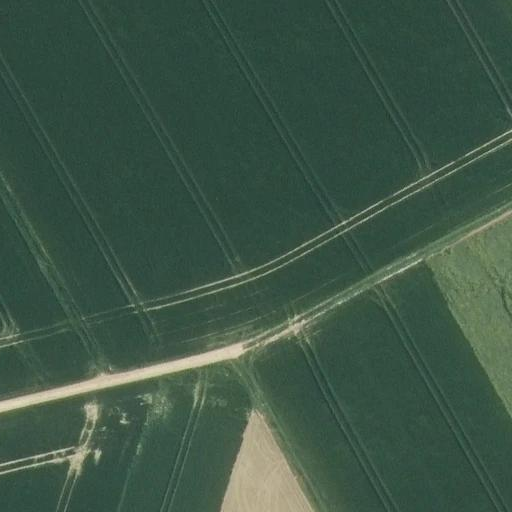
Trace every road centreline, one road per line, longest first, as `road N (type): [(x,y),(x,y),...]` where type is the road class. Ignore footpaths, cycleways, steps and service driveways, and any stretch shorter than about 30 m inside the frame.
road 1 (track): [(0,407),(239,352),(511,208)]
road 2 (track): [(103,382),(0,184)]
road 3 (track): [(327,511),(239,352)]
